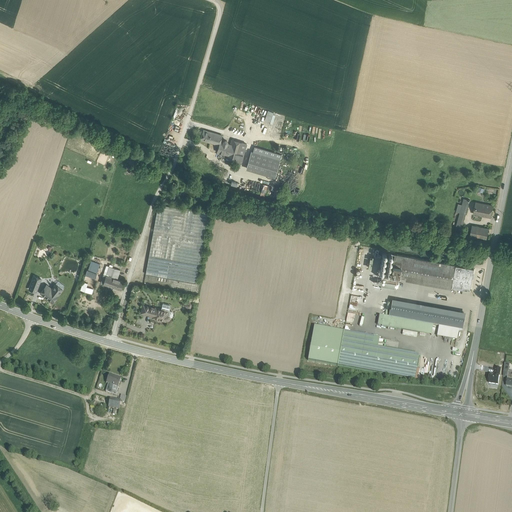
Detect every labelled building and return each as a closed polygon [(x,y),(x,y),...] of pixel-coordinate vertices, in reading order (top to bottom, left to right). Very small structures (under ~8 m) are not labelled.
[(213,133),(203,130),(200,140),(210,143),(213,133)] [(219,145),(220,141),(222,135),(213,133),(210,143),(219,145)] [(230,144),(227,155),(226,158),(237,161),(242,143),(231,139),(230,144)] [(220,141),(219,145),(217,152),(227,155),(230,144),(220,141)] [(242,143),(237,161),(241,162),(247,144),(242,143)] [(280,160),(251,151),(247,165),(276,174),(280,160)] [(276,174),(247,165),(246,169),(275,178),(276,174)] [(469,201),(463,200),(462,205),(460,212),(458,218),(464,219),(469,201)] [(484,204),(476,202),(474,214),(481,215),(484,204)] [(493,206),(484,204),(481,215),(491,217),(493,206)] [(208,214),(158,205),(146,274),(196,283),(208,214)] [(489,228),(472,225),(470,235),(487,239),(489,228)] [(456,265),(394,254),(392,265),(391,273),(399,275),(405,276),(452,285),(456,265)] [(100,264),(93,262),(90,271),(97,273),(100,264)] [(474,268),(456,265),(452,285),(452,287),(470,290),(474,268)] [(120,270),(109,266),(107,274),(106,275),(117,279),(120,270)] [(88,270),(87,270),(85,275),(95,278),(97,273),(90,271),(88,270)] [(399,275),(391,273),(386,273),(384,281),(378,280),(377,284),(393,287),(394,283),(398,283),(399,275)] [(117,279),(106,275),(103,283),(103,284),(121,290),(123,281),(117,279)] [(41,279),(34,276),(29,289),(36,291),(41,279)] [(452,288),(452,287),(452,285),(405,276),(405,279),(452,288)] [(58,281),(55,284),(62,290),(65,286),(58,281)] [(82,281),(80,290),(92,293),(93,288),(87,286),(88,282),(82,281)] [(55,284),(51,289),(46,285),(40,293),(52,302),(62,290),(55,284)] [(364,297),(351,295),(349,307),(362,309),(364,297)] [(391,301),(465,315),(466,312),(392,298),(391,301)] [(465,315),(391,301),(389,317),(433,325),(439,326),(459,330),(463,331),(465,315)] [(370,312),(371,309),(370,306),(367,305),(364,306),(363,309),(364,312),(367,313),(370,312)] [(153,308),(143,306),(141,312),(151,315),(151,314),(152,309),(153,308)] [(167,311),(155,308),(155,309),(152,309),(151,314),(154,315),(153,317),(157,318),(157,319),(161,320),(161,319),(165,320),(165,319),(167,320),(169,319),(169,318),(168,316),(166,316),(167,311)] [(389,317),(387,327),(431,335),(433,325),(389,317)] [(308,361),(338,366),(344,332),(314,326),(308,361)] [(459,330),(439,326),(437,337),(457,340),(459,330)] [(374,337),(344,332),(338,366),(391,376),(395,351),(378,348),(372,347),(374,337)] [(395,351),(391,376),(415,380),(419,355),(395,351)] [(500,372),(495,371),(494,375),(490,374),(489,383),(498,384),(499,376),(500,372)] [(121,379),(109,375),(106,383),(108,384),(106,392),(111,394),(112,390),(114,386),(118,387),(121,379)] [(121,401),(110,399),(108,407),(119,409),(121,401)]
